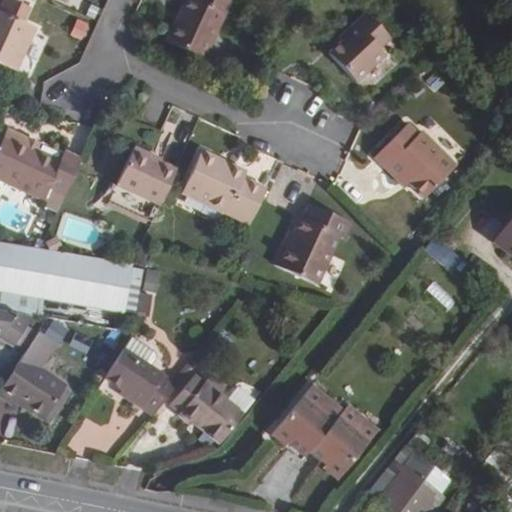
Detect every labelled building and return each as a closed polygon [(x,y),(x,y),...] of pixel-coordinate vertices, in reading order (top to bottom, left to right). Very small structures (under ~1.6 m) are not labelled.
[(0,0),(0,61),(18,70),(38,26),(17,16),(25,0),(24,0),(0,0)] [(226,0),(181,0),(165,36),(202,54),(226,0)] [(357,30),(342,43),(329,56),(358,86),(387,59),(380,52),(391,41),(366,15),(354,26),(357,30)] [(339,40),(342,43),(357,30),(354,26),(339,40)] [(402,177),(410,185),(424,199),(455,170),(421,135),(418,138),(408,128),(377,159),(398,181),(402,177)] [(51,191),(66,198),(84,159),(68,152),(64,162),(38,150),(36,154),(27,150),(29,146),(8,136),(0,152),(0,179),(46,201),(51,191)] [(38,150),(29,146),(27,150),(36,154),(38,150)] [(110,202),(153,221),(176,169),(153,159),(155,156),(135,146),(110,202)] [(250,222),(266,188),(244,177),(247,171),(203,150),(183,191),(250,222)] [(406,189),(410,185),(402,177),(398,181),(406,189)] [(290,243),(286,242),(275,265),(317,286),(339,237),(344,240),(351,224),(311,205),(304,219),(301,218),(295,233),(290,243)] [(511,217),(494,242),(511,255),(511,217)] [(291,231),(286,242),(290,243),(295,233),(291,231)] [(433,237),(424,251),(457,275),(467,261),(433,237)] [(132,266),(0,242),(0,288),(127,311),(134,268),(132,266)] [(0,309),(0,335),(5,336),(17,345),(36,315),(0,309)] [(59,343),(41,330),(0,391),(0,395),(13,405),(16,401),(44,419),(67,386),(42,368),(59,343)] [(80,355),(88,339),(72,331),(64,347),(80,355)] [(126,396),(150,413),(174,382),(122,349),(104,377),(128,393),(126,396)] [(170,394),(179,402),(203,373),(194,366),(170,394)] [(199,419),(218,434),(241,406),(217,385),(224,377),(209,366),(203,373),(179,402),(191,412),(193,411),(200,417),(199,419)] [(74,391),(67,386),(44,419),(52,424),(74,391)] [(291,443),(307,455),(334,422),(303,396),(273,433),(289,446),(291,443)] [(334,422),(307,455),(325,467),(322,471),(338,482),(366,445),(334,422)] [(406,466),(375,510),(378,511),(428,511),(442,492),(406,466)]
